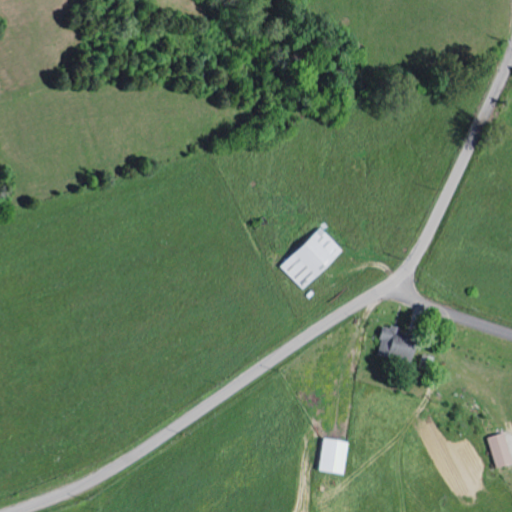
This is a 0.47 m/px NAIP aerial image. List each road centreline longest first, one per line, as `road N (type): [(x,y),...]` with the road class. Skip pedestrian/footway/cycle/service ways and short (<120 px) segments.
road 1 (residential): [(15,511),(130,459),(387,286),(424,238),(511,51)]
road 2 (residential): [(511,336),(387,286)]
